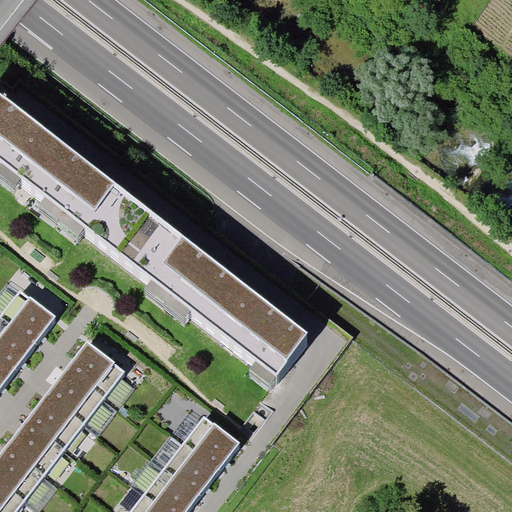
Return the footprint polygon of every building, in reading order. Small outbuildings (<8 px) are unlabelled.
[(116,183),(0,93),(0,160),(2,162),(21,178),(45,196),(83,225),(116,183)] [(21,178),(2,162),(0,164),(0,173),(15,186),(21,178)] [(182,236),(116,183),(83,225),(85,227),(150,278),(182,236)] [(78,235),(85,227),(83,225),(45,196),(38,204),(78,235)] [(308,332),(182,236),(150,278),(152,278),(191,310),(257,360),(276,374),(277,375),(288,360),(287,359),(308,332)] [(191,310),(152,278),(145,287),(185,318),(191,310)] [(29,296),(20,289),(0,315),(0,317),(34,343),(56,315),(30,296),(29,296)] [(0,357),(15,369),(34,343),(0,317),(0,357)] [(115,362),(87,340),(65,369),(104,399),(125,372),(113,363),(115,362)] [(0,387),(15,369),(0,357),(0,387)] [(269,383),(276,374),(257,360),(250,368),(269,383)] [(44,395),(84,425),(104,399),(65,369),(44,395)] [(25,420),(64,450),(84,425),(44,395),(25,420)] [(183,441),(219,469),(240,442),(214,422),(214,423),(203,415),(183,441)] [(5,446),(45,476),(64,450),(25,420),(5,446)] [(199,495),(219,469),(183,441),(163,468),(199,495)] [(0,453),(0,481),(25,501),(45,476),(5,446),(0,453)] [(168,511),(185,511),(199,495),(163,468),(144,493),(168,511)] [(0,511),(17,511),(25,501),(0,481),(0,511)] [(168,511),(144,493),(129,511),(168,511)]
